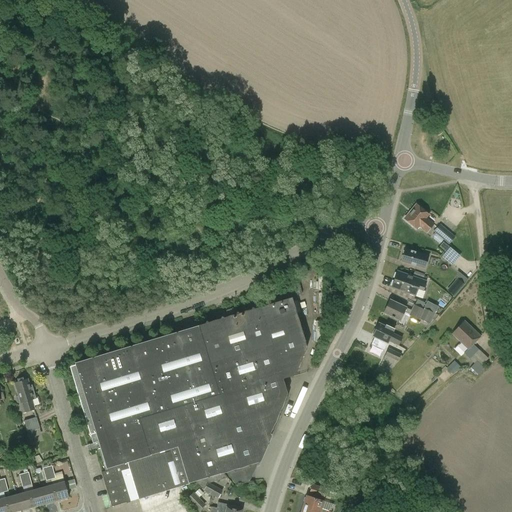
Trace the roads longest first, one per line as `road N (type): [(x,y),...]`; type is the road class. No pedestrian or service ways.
road 1 (residential): [(46,352),(225,287),(349,224),(384,228)]
road 2 (residential): [(268,511),(358,316),(384,228)]
road 3 (track): [(471,176),(488,327),(511,359)]
road 4 (residential): [(90,511),(46,352)]
road 5 (unclassified): [(401,160),(416,65),(402,0)]
